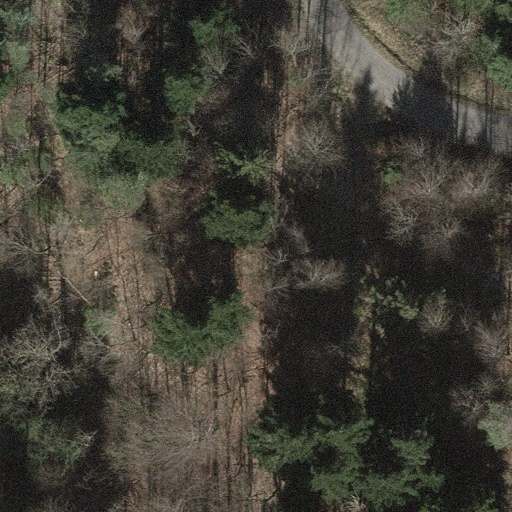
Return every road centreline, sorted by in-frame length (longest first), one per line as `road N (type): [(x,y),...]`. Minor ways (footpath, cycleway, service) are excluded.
road 1 (track): [(371,69),(345,198),(357,281),(434,396),(511,490)]
road 2 (track): [(511,133),(409,96),(371,69),(323,0)]
